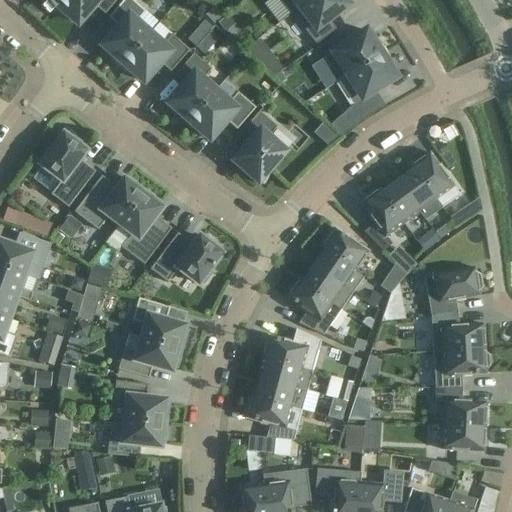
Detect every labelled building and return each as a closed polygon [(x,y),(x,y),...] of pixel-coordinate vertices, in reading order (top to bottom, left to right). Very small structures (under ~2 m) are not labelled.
[(47,0),(49,3),(51,6),(53,9),(53,10),(62,0),(47,0)] [(62,0),(53,10),(54,11),(54,10),(57,12),(61,14),(64,15),(68,16),(78,24),(94,6),(104,15),(117,0),(62,0)] [(102,46),(112,54),(113,58),(114,61),(117,64),(119,67),(118,68),(119,68),(149,34),(136,22),(145,12),(131,0),(123,0),(108,18),(118,27),(102,46)] [(280,0),(291,13),(308,0),(280,0)] [(316,45),(336,29),(328,20),(348,5),(344,0),(308,0),(291,13),(316,45)] [(213,7),(205,15),(214,25),(222,17),(213,7)] [(228,15),(218,23),(225,33),(235,25),(228,15)] [(204,21),(187,40),(196,47),(212,28),(204,21)] [(386,50),(385,51),(382,48),(380,46),(377,44),(373,42),(366,31),(324,58),(339,81),(386,51),(386,50)] [(149,34),(119,68),(120,69),(120,68),(123,70),(127,72),(130,73),(134,73),(144,82),(160,63),(170,72),(189,51),(171,35),(162,45),(149,34)] [(259,39),(244,51),(273,77),(283,70),(259,39)] [(354,104),(396,78),(389,67),(389,63),(388,59),(387,56),(386,52),(387,52),(386,51),(339,81),(354,104)] [(168,103),(178,112),(179,116),(182,121),(185,125),(184,125),(185,126),(215,91),(202,80),(211,70),(193,54),(174,76),(184,85),(168,103)] [(289,67),(275,77),(280,84),(294,74),(289,67)] [(215,91),(185,126),(186,126),(189,127),(191,129),(194,130),(197,131),(200,131),(210,140),(226,121),(236,130),(255,108),(237,93),(228,103),(215,91)] [(234,161),(237,164),(238,166),(238,167),(239,169),(241,170),(242,172),(244,173),(245,173),(247,174),(249,174),(263,186),(263,185),(263,184),(265,181),(266,178),(268,174),(268,170),(284,152),(268,137),(277,127),(259,111),(240,133),(250,143),(234,161)] [(323,123),(313,134),(328,147),(338,136),(323,123)] [(43,167),(34,179),(52,193),(50,195),(68,208),(95,172),(79,160),(86,151),(79,146),(81,143),(68,132),(65,136),(63,134),(51,151),(48,149),(39,160),(42,163),(40,165),(43,167)] [(430,155),(412,168),(414,171),(434,199),(452,186),(430,155)] [(414,171),(398,183),(419,211),(424,219),(440,207),(434,199),(414,171)] [(127,182),(124,179),(117,188),(101,176),(74,212),(98,231),(108,217),(119,225),(145,191),(130,179),(127,182)] [(398,183),(382,194),(403,223),(419,211),(398,183)] [(119,225),(120,225),(113,235),(123,243),(120,247),(144,265),(171,229),(156,217),(162,208),(158,205),(161,202),(145,191),(119,225)] [(380,191),(362,204),(376,224),(365,232),(383,250),(391,244),(385,236),(403,223),(382,194),(380,191)] [(458,226),(483,208),(478,200),(453,217),(458,226)] [(12,211),(7,225),(49,240),(54,226),(12,211)] [(69,216),(58,230),(71,240),(82,225),(69,216)] [(356,270),(369,252),(334,228),(322,246),(356,270)] [(429,231),(427,233),(435,243),(441,239),(435,232),(432,229),(429,231)] [(57,232),(51,239),(58,245),(64,237),(57,232)] [(193,245),(177,233),(150,270),(167,283),(178,269),(199,284),(200,282),(204,284),(212,273),(209,270),(222,253),(220,252),(222,249),(209,239),(207,242),(199,237),(193,245)] [(0,266),(37,280),(50,245),(19,234),(15,246),(0,241),(0,266)] [(388,256),(408,274),(419,262),(399,244),(388,256)] [(356,270),(322,246),(321,247),(324,250),(314,265),(312,264),(311,264),(352,293),(364,276),(356,270)] [(352,293),(311,264),(311,265),(313,266),(302,281),(299,279),(298,281),(341,310),(352,293)] [(395,264),(380,286),(390,293),(406,275),(395,264)] [(0,291),(17,297),(29,302),(37,280),(0,266),(0,291)] [(92,267),(87,284),(107,290),(112,272),(92,267)] [(473,270),(425,278),(432,317),(456,313),(454,299),(478,295),(477,292),(481,287),(479,276),(474,273),(473,270)] [(73,277),(69,288),(80,292),(84,281),(73,277)] [(323,335),(341,310),(298,281),(286,298),(306,313),(298,324),(323,335)] [(101,290),(87,286),(77,318),(91,322),(101,290)] [(0,315),(9,319),(17,297),(0,291),(0,315)] [(374,291),(366,302),(374,308),(382,297),(374,291)] [(73,304),(71,310),(76,312),(81,297),(67,292),(64,300),(73,304)] [(185,326),(166,320),(169,308),(138,299),(132,321),(145,325),(141,338),(182,350),(187,331),(183,330),(185,326)] [(456,313),(432,317),(433,352),(444,352),(484,349),(482,325),(457,327),(456,313)] [(0,355),(9,359),(17,337),(4,332),(9,319),(0,315),(0,355)] [(51,317),(46,331),(60,336),(66,322),(51,317)] [(365,319),(362,323),(371,330),(374,321),(369,318),(365,319)] [(77,322),(73,335),(87,339),(91,326),(77,322)] [(317,351),(320,341),(296,329),(292,343),(268,336),(262,357),(302,368),(308,348),(317,351)] [(171,372),(173,367),(176,369),(182,350),(141,338),(128,335),(124,348),(118,370),(148,379),(152,366),(171,372)] [(356,339),(353,349),(363,352),(367,343),(356,339)] [(444,352),(433,352),(435,389),(462,389),(461,375),(485,373),(485,370),(489,366),(488,356),(484,352),(484,349),(444,352)] [(306,391),(312,371),(302,368),(262,357),(262,359),(266,360),(261,378),(258,377),(258,378),(306,391)] [(351,357),(347,367),(357,371),(361,360),(351,357)] [(0,387),(6,387),(8,364),(0,363),(0,387)] [(56,387),(70,390),(75,369),(61,366),(56,387)] [(35,371),(33,388),(51,390),(52,373),(35,371)] [(301,411),(306,391),(258,378),(260,379),(255,397),(252,396),(251,397),(291,408),(301,411)] [(343,380),(337,399),(346,402),(348,402),(353,383),(343,380)] [(112,404),(126,406),(124,420),(167,424),(169,405),(165,405),(166,400),(146,398),(147,385),(115,381),(112,404)] [(435,389),(434,402),(445,402),(444,425),(484,427),(485,403),(461,402),(462,389),(435,389)] [(266,438),(275,439),(293,441),(296,431),(286,428),(291,408),(251,397),(245,418),(269,425),(266,438)] [(333,398),(327,417),(340,421),(341,420),(342,415),(346,402),(337,399),(333,398)] [(32,412),(32,428),(47,428),(47,412),(32,412)] [(107,455),(139,459),(140,445),(160,448),(161,443),(165,444),(167,424),(124,420),(123,433),(109,432),(107,455)] [(381,452),(381,421),(346,421),(345,451),(381,452)] [(444,425),(443,449),(483,451),(484,427),(444,425)] [(34,449),(50,450),(51,435),(36,433),(34,449)] [(52,444),(51,449),(65,450),(66,436),(56,434),(55,444),(52,444)] [(275,439),(266,438),(248,437),(247,452),(273,454),(275,439)] [(74,459),(78,477),(94,473),(90,455),(74,459)] [(115,474),(112,458),(97,461),(100,477),(115,474)] [(356,511),(360,473),(317,469),(314,496),(333,498),(331,511),(356,511)] [(267,511),(292,511),(292,508),(310,506),(306,470),(263,475),(267,511)] [(400,503),(403,473),(383,471),(382,485),(360,483),(360,473),(356,511),(380,511),(382,502),(400,503)] [(243,511),(267,511),(263,475),(262,475),(264,486),(240,489),(243,511)] [(446,511),(471,511),(475,501),(453,493),(450,503),(446,511)] [(426,495),(420,511),(446,511),(450,503),(426,495)] [(128,497),(104,502),(106,511),(165,511),(164,508),(160,509),(160,506),(131,511),(128,497)] [(68,511),(98,511),(97,503),(68,509),(68,511)]
